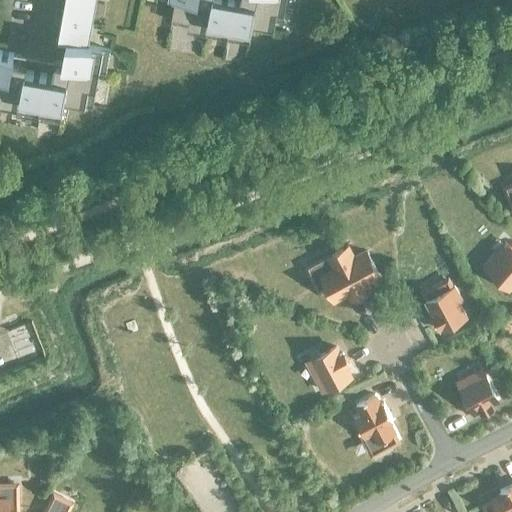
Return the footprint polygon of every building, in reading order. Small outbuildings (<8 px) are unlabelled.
[(65,0),(58,41),(65,42),(60,63),(54,62),(51,76),(24,71),(26,65),(10,62),(12,55),(0,52),(0,105),(17,108),(15,115),(59,123),(63,102),(90,107),(97,70),(105,72),(109,51),(83,46),(92,0),(65,0)] [(215,37),(222,1),(217,0),(168,0),(174,1),(170,21),(187,25),(186,32),(215,37)] [(240,0),(240,4),(222,1),(215,37),(248,43),(250,28),(272,32),(275,15),(281,17),(284,0),(240,0)] [(494,253),(483,265),(509,287),(511,283),(511,242),(509,245),(498,257),(494,253)] [(347,246),(327,256),(333,267),(320,274),(320,275),(313,279),(318,288),(325,284),(334,300),(347,293),(349,298),(370,287),(367,282),(378,276),(365,250),(353,257),(347,246)] [(442,330),(466,317),(458,302),(462,301),(454,285),(452,286),(450,281),(443,285),(445,290),(426,300),(433,314),(431,314),(438,328),(440,327),(442,330)] [(15,332),(0,336),(0,354),(5,371),(26,364),(15,332)] [(319,374),(313,377),(321,391),(350,375),(345,365),(347,364),(342,353),(339,354),(335,347),(318,356),(316,351),(309,355),(311,360),(319,374)] [(461,388),(469,402),(461,407),(465,415),(473,410),(474,412),(480,408),(481,411),(492,405),(491,403),(497,399),(484,375),(461,388)] [(374,394),(356,404),(362,415),(354,419),(363,436),(371,431),(377,442),(386,438),(389,444),(397,440),(394,433),(388,422),(392,420),(383,403),(380,405),(374,394)] [(491,501),(484,504),(487,511),(488,511),(495,509),(496,511),(511,511),(511,484),(499,491),(501,494),(490,500),(491,501)] [(64,511),(69,502),(52,494),(43,511),(64,511)] [(0,511),(8,511),(8,510),(16,510),(16,498),(0,497),(0,511)]
